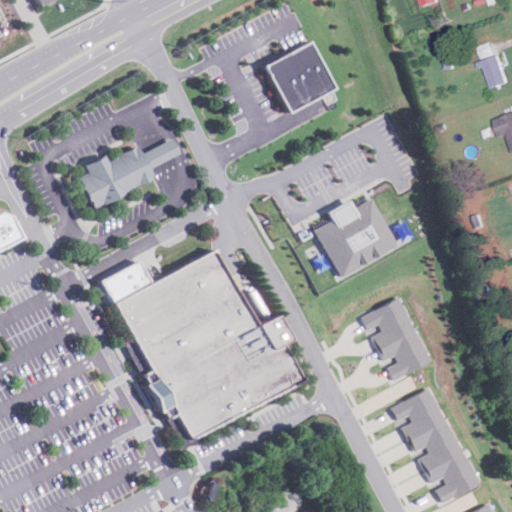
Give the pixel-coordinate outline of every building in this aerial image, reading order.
[(260,63),(281,110),(330,88),(308,41),(260,63)] [(496,53),(490,41),(477,46),(482,58),(496,53)] [(482,60),(491,87),(508,82),(499,54),(482,60)] [(501,136),(508,134),(511,145),(511,112),(494,118),(501,136)] [(178,153),(171,138),(139,152),(136,145),(105,159),(103,154),(81,163),(85,171),(75,176),(88,206),(152,178),(147,167),(178,153)] [(308,228),(330,275),(392,246),(369,197),(348,206),(345,199),(321,210),(326,220),(308,228)] [(0,246),(20,237),(9,215),(0,211),(0,246)] [(110,300),(216,250),(248,318),(266,308),(283,337),(275,340),(298,380),(185,438),(110,300)] [(428,361),(397,295),(356,315),(363,330),(374,324),(377,330),(368,335),(380,361),(391,355),(394,361),(383,366),(389,379),(428,361)] [(473,484),(428,386),(386,405),(393,420),(404,415),(407,421),(397,426),(409,451),(420,446),(423,452),(414,457),(425,482),(437,477),(440,483),(429,488),(435,501),(473,484)] [(492,511),(487,501),(463,511),(492,511)]
